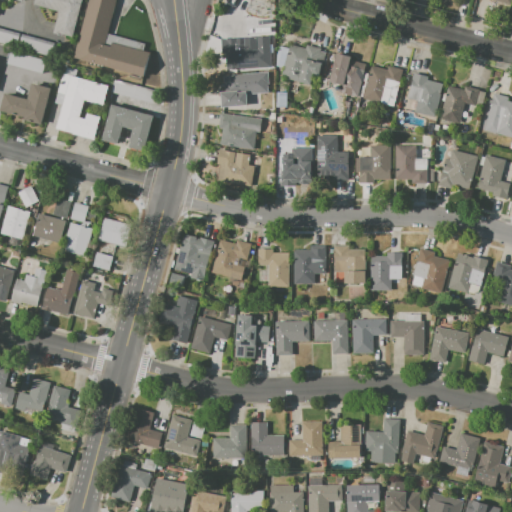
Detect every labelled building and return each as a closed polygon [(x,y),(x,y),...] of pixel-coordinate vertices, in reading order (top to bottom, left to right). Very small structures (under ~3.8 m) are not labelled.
[(81,0),(72,37),(54,32),(59,10),(33,3),(33,0),(81,0)] [(144,77),(75,58),(90,0),(116,0),(108,34),(152,45),(144,77)] [(0,30),(20,36),(17,47),(0,42),(0,30)] [(226,70),(225,52),(222,52),(221,39),(237,38),(236,36),(256,34),(256,37),(271,36),(272,49),(268,49),(269,68),(226,70)] [(21,36),(55,45),(52,57),(18,48),(21,36)] [(326,52),(320,76),(314,74),(311,84),(282,77),(284,68),(274,65),(279,46),(289,48),(290,44),(305,48),(306,45),(321,48),(320,51),(326,52)] [(6,64),(10,51),(46,60),(43,74),(6,64)] [(358,97),(338,92),(340,86),(328,83),(336,53),(351,57),(350,60),(366,64),(358,97)] [(403,70),(400,82),(398,82),(392,105),(363,98),(371,65),(387,69),(387,66),(403,70)] [(223,76),(267,73),(268,94),(246,95),(246,104),(221,106),(220,91),(224,91),(223,76)] [(435,117),(415,112),(418,101),(406,98),(413,73),(428,77),(427,80),(443,84),(435,117)] [(95,139),(56,129),(62,105),(54,103),(62,74),(108,86),(103,106),(84,100),(80,117),(85,119),(87,113),(100,117),(95,139)] [(114,79),(157,91),(153,103),(111,92),(114,79)] [(485,91),(481,107),(465,103),(460,123),(440,118),(449,82),(485,91)] [(51,89),(42,121),(0,110),(0,106),(4,93),(27,99),(31,84),(51,89)] [(511,137),(484,130),(493,94),(509,98),(508,101),(511,102),(511,137)] [(101,140),(111,105),(153,116),(144,151),(128,147),(133,129),(123,126),(118,144),(101,140)] [(261,119),(259,133),(256,132),(253,150),(220,145),(223,129),(219,128),(222,113),(261,119)] [(443,125),(450,126),(448,133),(442,131),(443,125)] [(348,180),(334,180),(334,176),(329,176),(329,180),(317,180),(317,136),(337,136),(338,152),(348,152),(348,180)] [(390,145),(390,183),(360,183),(360,176),(354,176),(354,157),(370,157),(370,145),(390,145)] [(395,145),(416,145),(416,159),(427,159),(427,183),(411,183),(411,180),(395,180),(395,145)] [(312,148),(312,182),(296,182),(296,186),(281,186),(281,159),(291,159),(291,148),(312,148)] [(477,156),(468,193),(438,185),(446,158),(450,159),(452,150),(477,156)] [(249,155),(248,165),(254,166),(251,186),(217,181),(221,151),(235,153),(234,163),(235,163),(236,153),(249,155)] [(506,199),(492,196),(493,192),(477,188),(486,155),(505,160),(500,180),(510,183),(506,199)] [(5,204),(0,203),(0,184),(9,187),(5,204)] [(18,192),(31,185),(39,201),(26,208),(18,192)] [(71,202),(67,218),(52,214),(57,198),(71,202)] [(70,220),(75,203),(89,206),(84,223),(70,220)] [(30,212),(23,239),(0,233),(7,206),(30,212)] [(67,221),(61,243),(33,236),(39,214),(67,221)] [(98,240),(104,218),(132,225),(126,247),(98,240)] [(86,255),(63,249),(70,222),(93,228),(86,255)] [(214,241),(203,281),(190,277),(191,273),(174,269),(183,234),(197,237),(197,238),(200,239),(201,238),(214,241)] [(211,273),(220,240),(236,244),(237,240),(251,244),(247,261),(239,259),(238,265),(245,267),(241,281),(211,273)] [(293,250),(310,249),(310,246),(324,245),(325,273),(314,273),(314,284),(294,284),(293,250)] [(334,245),(349,245),(349,250),(365,249),(366,284),(345,284),(345,272),(334,272),(334,245)] [(450,260),(441,293),(421,288),(422,287),(412,284),(414,276),(413,275),(420,248),(435,252),(434,256),(450,260)] [(288,253),(289,287),(269,287),(268,282),(259,282),(259,271),(265,271),(265,265),(258,265),(257,250),(272,249),(273,253),(288,253)] [(93,266),(97,253),(112,257),(109,270),(93,266)] [(370,291),(369,256),(387,255),(387,253),(400,253),(401,279),(390,280),(390,290),(370,291)] [(448,289),(457,253),(463,255),(464,254),(469,255),(468,256),(473,258),(474,256),(487,260),(478,296),(448,289)] [(496,262),(511,265),(510,270),(511,270),(511,305),(487,299),(496,262)] [(0,267),(15,271),(7,302),(0,300),(0,267)] [(47,271),(37,308),(11,301),(17,279),(24,281),(26,274),(33,276),(35,268),(47,271)] [(82,280),(96,283),(93,291),(111,296),(108,305),(98,303),(93,319),(73,314),(82,280)] [(73,294),(67,315),(42,308),(48,288),(73,294)] [(198,301),(186,343),(171,339),(174,327),(157,323),(163,303),(175,307),(178,296),(198,301)] [(347,320),(347,354),(332,354),(331,341),(314,341),(314,320),(335,320),(335,313),(345,312),(345,320),(347,320)] [(423,321),(424,355),(403,355),(403,338),(390,338),(390,321),(405,321),(405,314),(420,314),(420,321),(423,321)] [(238,315),(253,316),(252,325),(270,326),(269,342),(256,341),(254,358),(235,357),(238,315)] [(199,316),(231,325),(227,340),(214,336),(209,354),(190,348),(199,316)] [(385,319),(385,336),(372,336),(372,353),(352,353),(352,319),(385,319)] [(309,321),(309,341),(293,341),(293,355),(276,355),(275,322),(309,321)] [(436,326),(469,332),(465,353),(447,350),(445,362),(430,359),(436,326)] [(508,337),(502,357),(487,352),(484,364),(468,360),(477,328),(508,337)] [(0,367),(9,370),(5,386),(16,389),(11,406),(0,403),(0,367)] [(50,383),(41,417),(14,410),(19,391),(29,394),(33,378),(50,383)] [(53,385),(70,390),(66,406),(80,409),(73,432),(61,428),(62,424),(61,423),(62,418),(45,414),(53,385)] [(158,449),(126,440),(134,407),(153,412),(149,429),(162,432),(158,449)] [(172,415),(191,420),(187,437),(201,441),(197,457),(163,448),(172,415)] [(398,419),(398,457),(394,457),(394,462),(371,462),(371,452),(365,452),(365,431),(383,431),(383,419),(398,419)] [(190,435),(193,421),(206,424),(202,439),(190,435)] [(251,422),(268,422),(268,435),(284,435),(284,456),(251,456),(251,422)] [(289,456),(289,440),(301,440),(301,422),(322,422),(322,456),(289,456)] [(443,427),(434,458),(402,449),(407,430),(424,434),(427,422),(443,427)] [(328,459),(328,442),(340,442),(340,424),(360,424),(360,459),(328,459)] [(246,425),(246,458),(213,458),(213,438),(230,438),(230,425),(246,425)] [(0,473),(0,431),(21,436),(19,444),(29,446),(23,472),(12,470),(11,476),(0,473)] [(480,438),(471,471),(468,471),(466,477),(456,474),(458,468),(439,462),(443,446),(455,449),(460,433),(480,438)] [(41,441),(54,446),(53,450),(71,456),(65,473),(50,468),(46,480),(29,474),(33,461),(35,461),(41,441)] [(484,442),(503,447),(498,464),(511,467),(507,484),(495,480),(493,488),(473,482),(484,442)] [(145,459),(157,462),(155,470),(143,467),(145,459)] [(110,497),(118,465),(123,466),(124,461),(137,465),(136,469),(152,473),(148,489),(133,485),(129,502),(110,497)] [(157,478),(188,484),(182,511),(163,511),(166,496),(154,494),(157,478)] [(341,484),(341,500),(328,500),(328,511),(308,511),(308,485),(309,485),(309,478),(321,478),(322,485),(341,484)] [(420,493),(418,511),(402,511),(401,511),(384,511),(386,480),(404,481),(404,492),(420,493)] [(304,511),(270,511),(270,485),(293,485),(294,493),(304,493),(304,511)] [(346,511),(346,486),(379,485),(379,501),(367,502),(367,511),(346,511)] [(231,511),(231,490),(264,489),(264,510),(246,510),(246,511),(231,511)] [(224,511),(207,511),(195,509),(200,491),(228,498),(224,511)] [(463,500),(459,511),(425,511),(431,492),(463,500)] [(500,508),(498,511),(465,511),(469,499),(500,508)]
